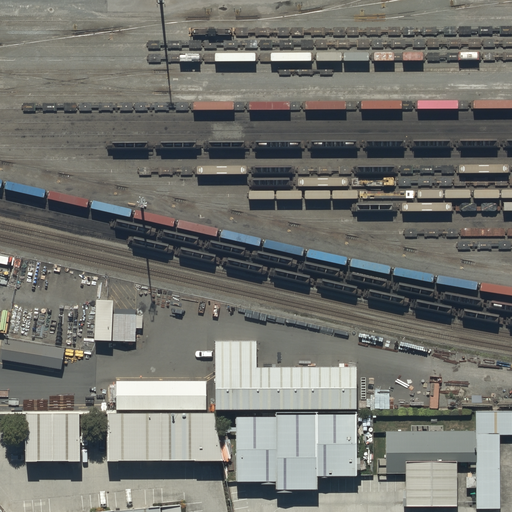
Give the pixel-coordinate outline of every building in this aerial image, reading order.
[(112,301),(96,301),(94,341),(111,342),(111,325),(113,325),(113,342),(135,342),(135,340),(142,340),(142,316),(136,316),(136,309),(115,309),(115,315),(112,315),(112,301)] [(212,333),(212,401),(353,401),(352,358),(253,359),(253,332),(212,333)] [(73,370),(77,350),(65,348),(64,349),(4,339),(0,360),(61,370),(61,368),(73,370)] [(115,376),(115,405),(204,405),(204,377),(115,376)] [(215,408),(106,406),(105,454),(214,455),(215,408)] [(356,406),(234,410),(236,473),(276,472),(276,481),(315,480),(315,468),(358,466),(356,406)] [(83,409),(25,408),(25,454),(82,455),(83,409)] [(511,511),(511,412),(474,412),(475,432),(475,463),(476,510),(501,509),(497,436),(511,435),(511,511)] [(475,432),(386,432),(387,474),(405,474),(405,507),(456,507),(456,463),(475,463),(475,432)] [(0,511),(180,511),(179,499),(31,511),(7,511),(0,503),(0,511)]
